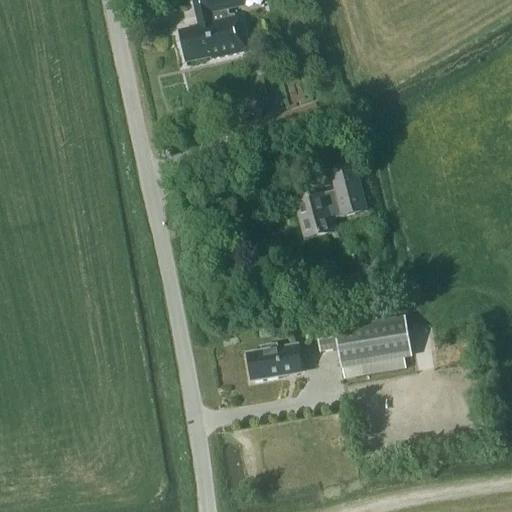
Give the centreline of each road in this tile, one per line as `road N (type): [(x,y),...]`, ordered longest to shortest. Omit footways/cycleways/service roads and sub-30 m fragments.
road 1 (unclassified): [(208,511),(185,361),(109,0)]
road 2 (track): [(347,511),(511,481)]
